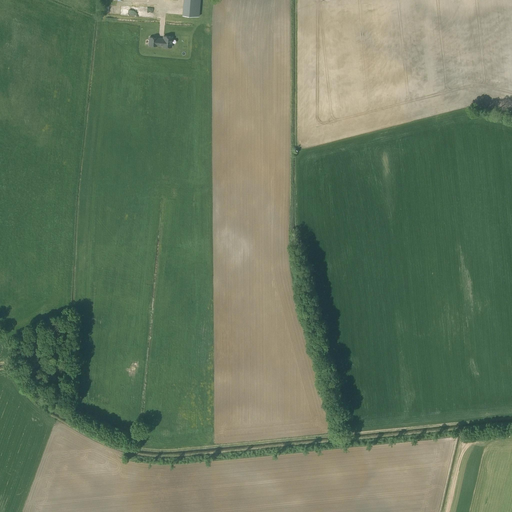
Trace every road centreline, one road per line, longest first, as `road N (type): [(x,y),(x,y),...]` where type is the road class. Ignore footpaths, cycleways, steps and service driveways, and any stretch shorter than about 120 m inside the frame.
road 1 (track): [(356,433),(511,417)]
road 2 (track): [(271,440),(356,433),(291,445)]
